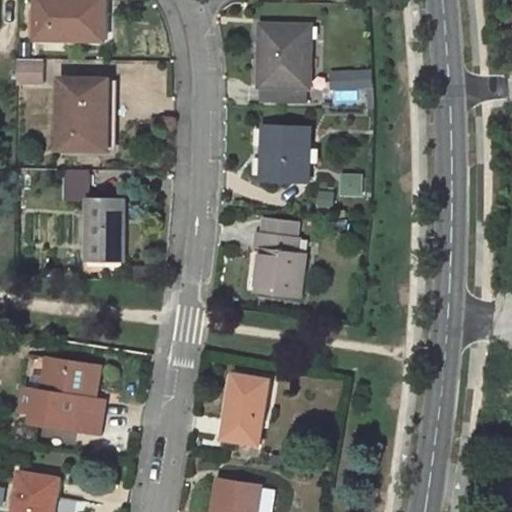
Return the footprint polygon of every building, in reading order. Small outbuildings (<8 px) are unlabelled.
[(39,0),(38,38),(108,40),(108,0),(39,0)] [(264,23),(263,86),(311,87),(313,25),(264,23)] [(46,62),(19,62),(19,82),(45,83),(46,62)] [(374,96),(373,70),(335,71),(336,97),(374,96)] [(64,79),(63,148),(112,149),(113,79),(64,79)] [(263,101),(311,102),(311,87),(263,86),(263,101)] [(267,127),(265,179),(311,182),(313,128),(267,127)] [(91,201),(91,259),(126,260),(126,227),(121,226),(122,200),(91,201)] [(297,237),(299,219),(265,216),(263,233),(297,237)] [(266,248),(262,292),(303,297),(307,252),(303,251),(304,238),(297,237),(263,233),(260,233),(259,247),(266,248)] [(34,422),(87,431),(102,434),(108,400),(79,395),(84,362),(52,357),(49,375),(55,376),(53,394),(31,390),(28,390),(24,410),(36,412),(34,422)] [(31,390),(53,394),(55,376),(49,375),(34,373),(31,390)] [(232,373),(226,412),(232,413),(238,374),(232,373)] [(273,379),(238,374),(232,413),(228,438),(263,444),(273,379)] [(22,472),(16,511),(57,511),(63,478),(22,472)] [(222,479),(216,511),(259,511),(264,486),(222,479)]
